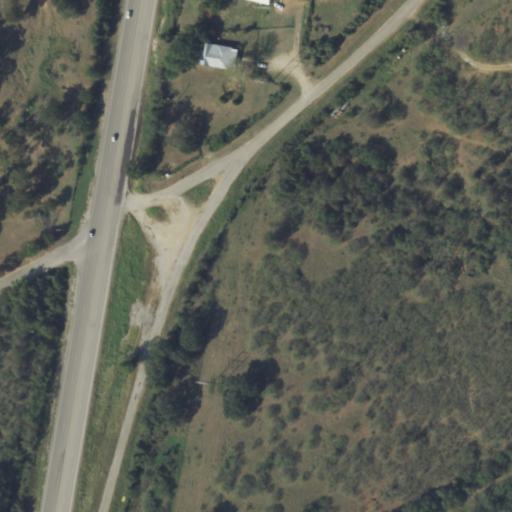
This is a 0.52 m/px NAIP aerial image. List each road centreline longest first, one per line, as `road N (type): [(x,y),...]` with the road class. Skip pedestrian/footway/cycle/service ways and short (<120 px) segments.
road 1 (trunk): [(54,511),(140,0)]
road 2 (residential): [(101,511),(162,307),(202,220),(255,143)]
road 3 (residential): [(107,202),(153,200),(255,143),(415,0)]
